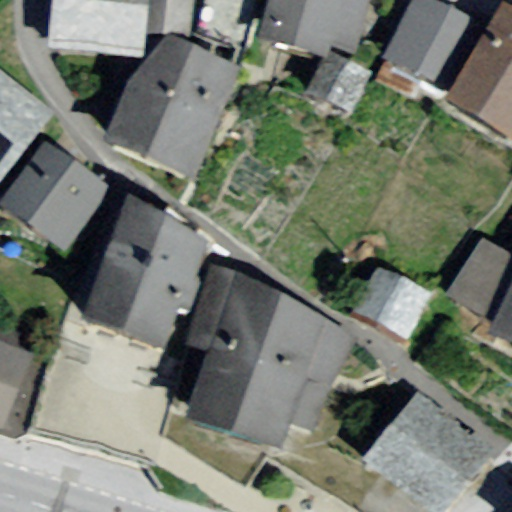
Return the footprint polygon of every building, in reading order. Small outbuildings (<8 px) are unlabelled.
[(52,0),(47,51),(143,61),(148,0),(52,0)] [(193,0),(154,0),(151,45),(189,49),(193,0)] [(355,62),(368,0),(273,0),(262,55),(327,69),(329,56),(355,62)] [(471,30),(416,5),(386,68),(441,94),(471,30)] [(448,120),(511,155),(511,24),(504,20),(448,120)] [(233,86),(157,55),(115,157),(191,188),(233,86)] [(353,123),(370,84),(334,69),(318,108),(353,123)] [(0,195),(55,124),(0,81),(0,195)] [(41,149),(0,209),(0,218),(64,261),(109,195),(41,149)] [(80,335),(154,363),(199,248),(125,220),(80,335)] [(511,288),(511,264),(482,247),(447,305),(488,329),(511,288)] [(212,365),(189,427),(286,466),(299,431),(317,437),(351,347),(216,273),(188,355),(212,365)] [(356,329),(409,352),(430,303),(377,280),(356,329)] [(511,358),(511,305),(491,348),(511,358)] [(0,444),(5,447),(35,370),(0,356),(0,444)] [(35,421),(139,454),(158,393),(54,360),(35,421)] [(418,399),(365,469),(419,511),(457,511),(497,459),(418,399)]
